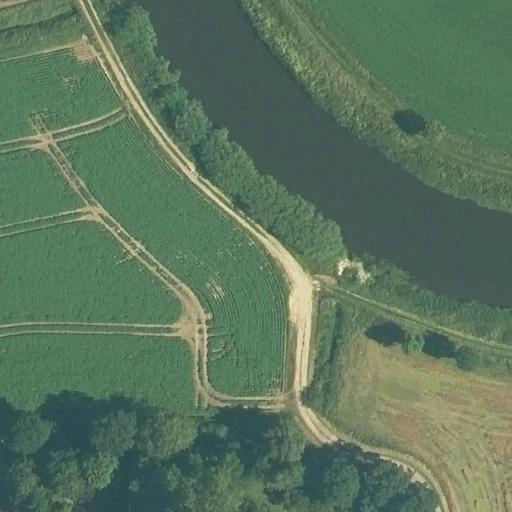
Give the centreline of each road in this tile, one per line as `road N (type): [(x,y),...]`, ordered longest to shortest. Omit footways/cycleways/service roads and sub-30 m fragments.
road 1 (track): [(511,353),(449,343),(357,308),(317,280),(153,144),(83,0)]
road 2 (residential): [(430,511),(362,454),(65,449)]
